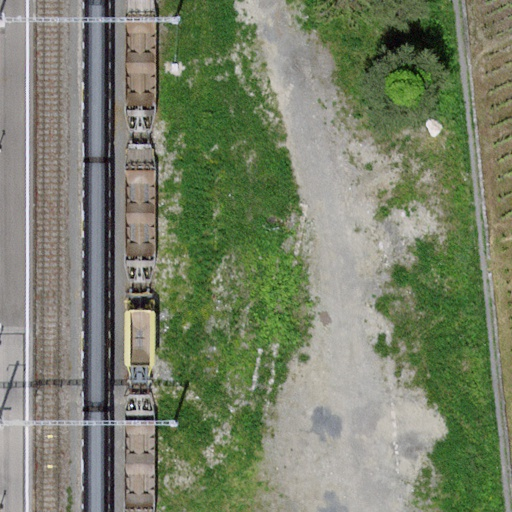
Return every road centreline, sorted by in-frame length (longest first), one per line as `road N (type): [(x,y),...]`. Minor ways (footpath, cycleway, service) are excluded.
road 1 (track): [(278,0),(344,267),(366,511)]
road 2 (track): [(456,0),(509,511)]
